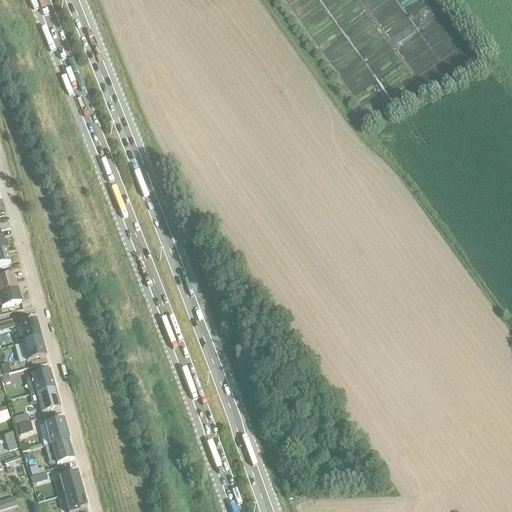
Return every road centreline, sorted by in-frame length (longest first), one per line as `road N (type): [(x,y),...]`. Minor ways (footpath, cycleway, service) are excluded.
road 1 (trunk): [(268,511),(71,0)]
road 2 (trunk): [(41,0),(237,511)]
road 3 (residential): [(0,162),(99,511)]
